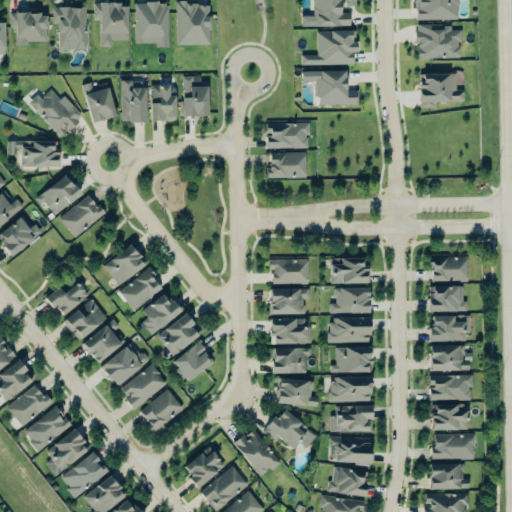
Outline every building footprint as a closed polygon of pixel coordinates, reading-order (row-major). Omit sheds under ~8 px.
[(356,0),(313,0),(314,15),(302,16),(302,26),(350,26),(350,13),(341,13),(341,6),(356,6),(356,0)] [(458,0),(416,0),(417,20),(459,19),(458,0)] [(169,47),(168,2),(135,2),(136,44),(158,43),(158,47),(169,47)] [(177,45),(210,44),(209,2),(176,3),(177,45)] [(127,3),(94,4),(95,18),(100,18),(101,47),(112,47),(112,40),(128,40),(127,3)] [(59,50),(87,49),(86,7),(53,7),(53,23),(59,22),(59,50)] [(47,41),(46,12),(10,13),(11,28),(16,28),(16,46),(28,45),(28,42),(47,41)] [(417,59),(460,58),(460,41),(463,41),(462,30),(452,30),(452,24),(416,25),(417,59)] [(318,66),(356,64),(355,41),(355,30),(317,31),(318,66)] [(302,72),(303,82),(316,81),(316,97),(321,97),(321,105),(359,104),(358,90),(346,91),(346,70),(302,72)] [(420,108),(435,108),(435,102),(464,101),(464,90),(457,90),(456,73),(422,74),(422,85),(419,85),(420,108)] [(182,116),(209,116),(208,81),(199,81),(199,76),(183,77),(183,95),(182,95),(182,116)] [(146,122),(146,81),(121,82),(121,122),(146,122)] [(108,87),(94,91),(91,83),(82,85),(91,122),(116,116),(108,87)] [(176,120),(175,85),(151,86),(152,100),(151,100),(151,121),(176,120)] [(83,117),(64,96),(60,99),(51,89),(41,99),(37,95),(29,103),(61,137),(83,117)] [(310,123),(266,124),(267,149),(309,148),(309,134),(310,134),(310,123)] [(60,167),(61,153),(53,153),(53,142),(8,141),(7,155),(20,155),(20,167),(60,167)] [(269,153),(269,178),(306,177),(306,152),(269,153)] [(81,195),(65,175),(38,196),(54,216),(81,195)] [(0,225),(23,207),(17,199),(14,202),(4,190),(0,193),(0,225)] [(59,215),(72,236),(104,217),(91,196),(59,215)] [(0,232),(0,241),(11,256),(39,235),(24,215),(0,232)] [(146,265),(131,244),(103,264),(118,285),(146,265)] [(468,256),(431,257),(432,282),(468,281),(468,256)] [(368,258),(341,258),(341,264),(331,264),(331,284),(369,283),(368,258)] [(308,284),(308,259),(269,259),(269,270),(272,270),(272,284),(308,284)] [(119,292),(135,311),(163,287),(148,268),(119,292)] [(62,317),(88,294),(72,275),(45,298),(62,317)] [(429,311),(465,311),(465,286),(429,286),(429,311)] [(369,313),(369,288),(335,288),(335,303),(330,303),(330,313),(369,313)] [(270,289),(270,314),(305,314),(304,300),(310,299),(310,289),(270,289)] [(143,311),(148,317),(140,325),(151,337),(181,311),(164,292),(143,311)] [(107,318),(91,299),(63,321),(78,341),(107,318)] [(173,356),(201,333),(185,313),(157,337),(173,356)] [(431,316),(431,341),(468,340),(468,315),(431,316)] [(304,318),(270,319),(270,344),(311,343),(311,326),(304,326),(304,318)] [(329,343),(370,342),(369,318),(328,319),(329,343)] [(125,342),(115,330),(119,327),(113,319),(82,343),(97,363),(125,342)] [(0,369),(16,356),(0,337),(0,369)] [(214,360),(199,341),(171,363),(187,382),(214,360)] [(144,352),(140,355),(130,343),(100,366),(116,387),(150,360),(144,352)] [(464,346),(430,345),(430,371),(469,371),(470,361),(464,361),(464,346)] [(331,373),(371,372),(370,347),(336,348),(336,365),(331,365),(331,373)] [(271,373),(305,373),(305,356),(311,356),(311,348),(271,348),(271,373)] [(0,392),(9,402),(34,378),(17,360),(0,374),(0,392)] [(121,389),(129,399),(127,401),(134,410),(168,384),(152,364),(121,389)] [(472,400),(471,375),(429,376),(430,401),(472,400)] [(330,402),(370,402),(371,377),(331,376),(330,402)] [(317,406),(317,398),(312,398),(313,380),(278,379),(277,405),(317,406)] [(51,404),(35,384),(7,408),(23,427),(51,404)] [(139,411),(153,432),(184,411),(169,390),(139,411)] [(432,431),(467,430),(467,405),(431,405),(432,431)] [(372,406),(336,406),(336,416),(330,416),(330,432),(372,432),(372,406)] [(71,426),(56,407),(23,432),(39,451),(71,426)] [(294,450),(299,443),(307,449),(317,435),(282,409),(264,432),(275,440),(278,437),(294,450)] [(234,444),(261,478),(280,462),(253,429),(234,444)] [(46,463),(55,476),(90,450),(75,430),(45,451),(52,459),(46,463)] [(473,434),(432,435),(433,460),(474,459),(473,434)] [(371,464),(371,438),(330,437),(329,463),(371,464)] [(225,469),(211,447),(182,466),(197,488),(225,469)] [(109,472),(93,452),(59,478),(75,498),(109,472)] [(429,465),(430,490),(469,489),(468,479),(463,479),(463,464),(429,465)] [(249,488),(235,467),(200,490),(214,511),(249,488)] [(327,492),(365,497),(368,471),(334,468),(332,482),(328,482),(327,492)] [(92,511),(105,511),(126,495),(110,475),(82,499),(92,511)] [(220,511),(263,511),(251,492),(220,511)] [(424,511),(466,511),(466,493),(424,494),(424,511)] [(362,511),(364,500),(322,497),(320,511),(362,511)] [(137,511),(130,500),(110,511),(137,511)]
